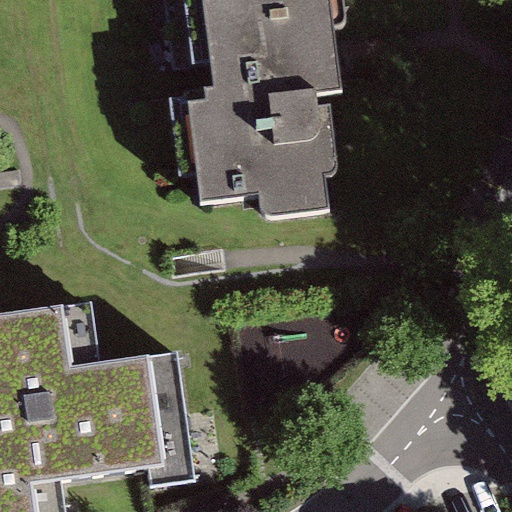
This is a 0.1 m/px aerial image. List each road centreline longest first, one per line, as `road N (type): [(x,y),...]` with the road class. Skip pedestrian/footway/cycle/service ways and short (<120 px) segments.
road 1 (residential): [(345,511),(379,487),(472,378)]
road 2 (residential): [(472,378),(511,253)]
